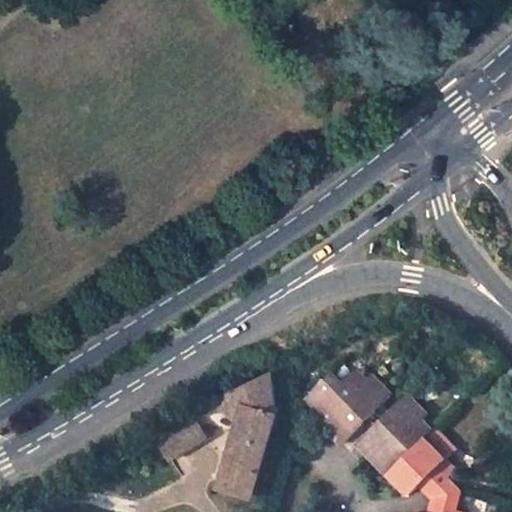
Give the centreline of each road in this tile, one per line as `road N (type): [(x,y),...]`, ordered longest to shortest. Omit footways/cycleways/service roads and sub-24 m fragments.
road 1 (primary): [(423,133),(271,242),(0,413)]
road 2 (tertiary): [(80,408),(165,377),(307,291),(342,279),(375,274),(442,283),(511,323)]
road 3 (primary): [(80,408),(430,175)]
road 4 (tertiary): [(430,175),(449,230),(511,308)]
